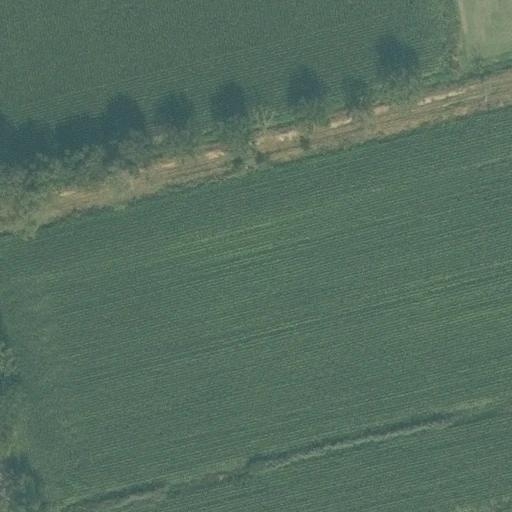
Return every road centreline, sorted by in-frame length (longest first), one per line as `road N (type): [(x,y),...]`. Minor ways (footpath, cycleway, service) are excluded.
road 1 (track): [(511,80),(0,209)]
road 2 (track): [(0,380),(32,511)]
